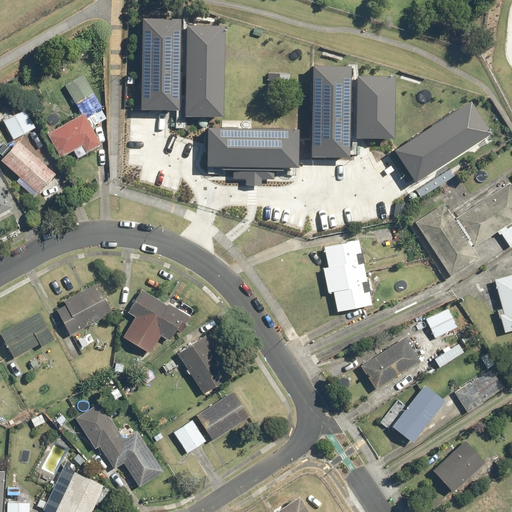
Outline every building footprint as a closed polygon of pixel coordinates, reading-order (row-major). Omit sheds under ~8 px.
[(176,15),(139,14),(138,110),(176,111),(176,15)] [(225,16),(188,15),(186,113),(223,114),(225,16)] [(347,66),(306,65),(304,158),(344,159),(347,66)] [(84,74),(66,84),(79,108),(97,98),(84,74)] [(391,75),(354,74),(352,139),(389,140),(391,75)] [(486,133),(461,98),(388,148),(413,183),(486,133)] [(5,120),(15,138),(36,127),(26,109),(5,120)] [(60,155),(82,145),(86,152),(99,145),(95,139),(96,139),(85,116),(49,133),(60,155)] [(294,125),(206,123),(205,166),(293,168),(294,125)] [(20,140),(2,160),(40,193),(58,172),(20,140)] [(458,216),(475,243),(511,220),(511,183),(511,182),(458,216)] [(0,214),(13,207),(0,186),(0,214)] [(480,257),(444,203),(416,222),(452,276),(480,257)] [(326,246),(337,311),(373,305),(363,240),(326,246)] [(170,249),(166,257),(186,267),(190,259),(170,249)] [(511,273),(492,279),(506,329),(511,327),(511,273)] [(70,332),(113,312),(100,285),(57,306),(70,332)] [(128,315),(134,318),(124,336),(151,351),(161,333),(177,341),(191,314),(143,288),(128,315)] [(449,307),(426,317),(434,336),(458,326),(449,307)] [(40,313),(4,332),(17,356),(53,336),(40,313)] [(481,338),(474,329),(461,339),(467,348),(481,338)] [(405,335),(361,363),(376,387),(420,359),(405,335)] [(227,374),(205,336),(176,352),(199,390),(227,374)] [(489,351),(479,358),(486,368),(496,361),(489,351)] [(496,368),(457,390),(468,410),(507,388),(496,368)] [(426,384),(395,423),(416,439),(446,400),(426,384)] [(199,412),(215,437),(250,415),(233,390),(199,412)] [(126,438),(101,401),(80,415),(114,466),(122,461),(138,485),(163,469),(137,430),(126,438)] [(192,420),(175,430),(188,451),(204,440),(192,420)] [(467,439),(435,470),(455,490),(486,459),(467,439)] [(66,465),(44,507),(54,511),(88,511),(103,484),(66,465)] [(511,504),(496,487),(468,511),(509,511),(511,510),(511,504)] [(309,511),(302,499),(280,511),(309,511)] [(3,511),(29,511),(30,501),(4,500),(3,511)]
